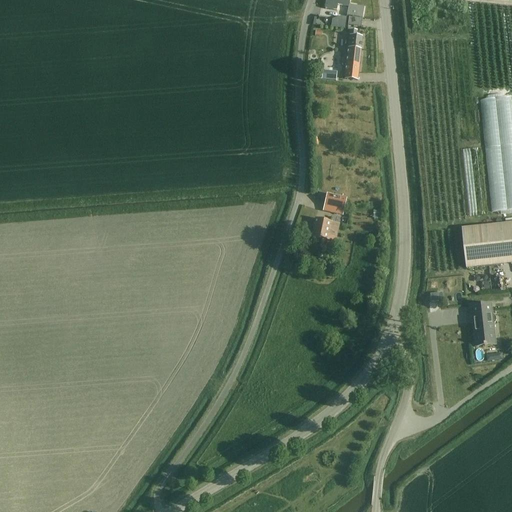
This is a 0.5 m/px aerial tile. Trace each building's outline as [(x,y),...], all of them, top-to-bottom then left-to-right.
[(362,19),(363,8),(348,5),(348,0),(326,0),(325,9),(336,10),(337,5),(348,7),(346,16),(362,19)] [(361,27),(361,19),(349,18),(348,26),(361,27)] [(347,55),(346,65),(359,66),(360,56),(361,50),(362,38),(356,37),(356,32),(350,31),(348,49),(347,55)] [(326,194),(324,206),(333,209),(343,211),(346,199),(326,194)] [(327,241),(334,243),(338,224),(331,223),(315,219),(311,237),(327,241)] [(511,223),(463,228),(467,269),(511,264),(511,223)] [(475,332),(477,347),(485,346),(485,347),(487,347),(487,346),(492,346),(491,337),(494,336),(493,325),(495,323),(496,321),(496,318),(495,316),(492,315),(491,305),(472,307),(472,308),(474,308),(476,332),(475,332)] [(287,433),(283,437),(289,442),(292,438),(287,433)] [(274,451),(278,445),(269,439),(265,445),(274,451)]
